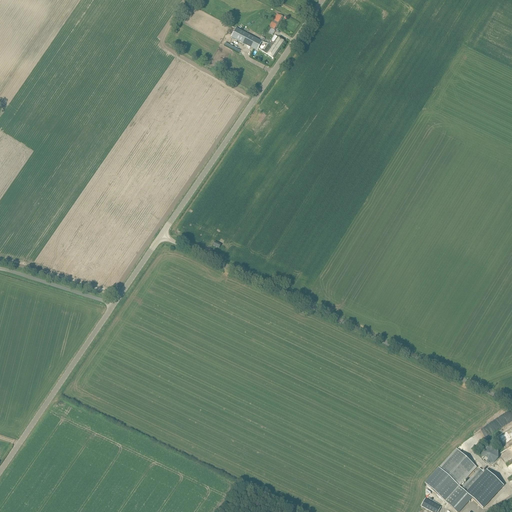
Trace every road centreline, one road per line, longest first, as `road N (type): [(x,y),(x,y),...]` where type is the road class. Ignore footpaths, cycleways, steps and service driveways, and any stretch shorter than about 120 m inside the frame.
road 1 (unclassified): [(511,403),(162,235)]
road 2 (unclassified): [(162,235),(322,0)]
road 3 (unclassified): [(0,468),(114,304)]
